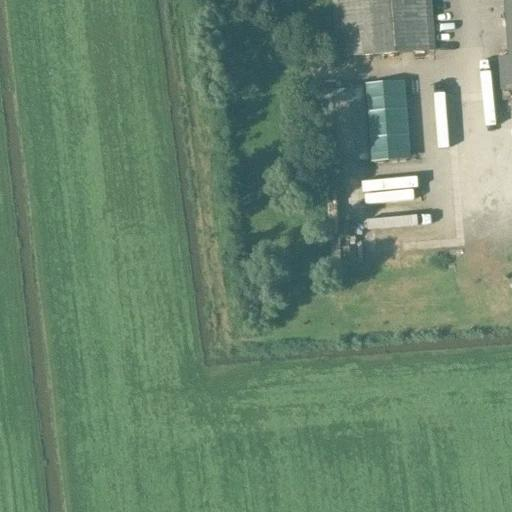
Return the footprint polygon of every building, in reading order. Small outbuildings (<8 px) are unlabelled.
[(432,0),(330,0),(336,60),(437,52),(432,0)] [(499,58),(502,92),(511,91),(511,57),(509,58),(499,58)] [(372,81),(376,160),(417,158),(413,79),(372,81)] [(369,158),(365,89),(321,91),(325,161),(369,158)] [(443,255),(511,251),(508,188),(468,190),(469,199),(439,201),(443,255)] [(343,252),(371,300),(379,295),(385,304),(428,279),(395,222),(343,252)]
